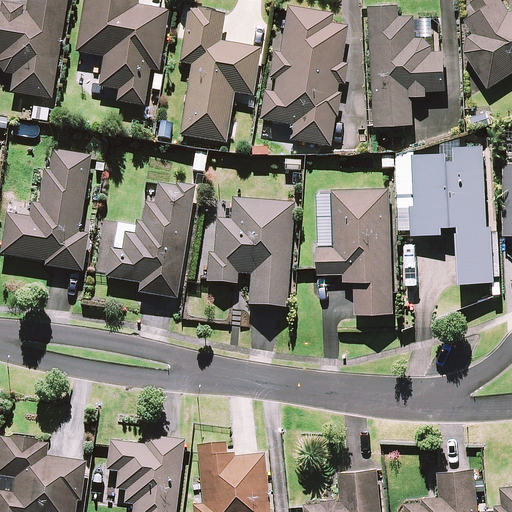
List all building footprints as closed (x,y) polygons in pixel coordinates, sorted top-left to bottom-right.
[(67,0),(29,0),(28,9),(0,4),(0,58),(0,61),(0,74),(14,76),(12,93),(52,100),(67,0)] [(137,0),(85,0),(78,53),(104,57),(100,87),(120,90),(118,103),(144,106),(149,69),(159,71),(167,12),(137,7),(137,0)] [(473,0),(477,7),(466,13),(480,37),(463,46),(486,87),(511,72),(511,2),(508,3),(506,0),(473,0)] [(432,45),(422,35),(415,35),(414,17),(398,17),(398,7),(371,7),(372,125),(413,124),(413,96),(429,96),(429,90),(445,90),(445,52),(440,52),(432,52),(432,45)] [(291,141),(330,148),(339,96),(335,96),(337,86),(346,88),(350,66),(340,65),(347,28),(328,25),(330,16),(288,8),(280,51),(274,50),(262,121),(293,126),(291,141)] [(224,14),(188,9),(179,63),(192,65),(181,137),(226,144),(234,94),(253,96),(260,50),(220,43),(224,14)] [(488,224),(484,147),(458,148),(458,152),(414,154),(415,174),(397,175),(399,207),(412,206),(413,234),(442,233),(442,226),(457,225),(459,282),(494,280),(491,224),(488,224)] [(412,150),(397,150),(396,169),(411,170),(412,150)] [(50,151),(42,205),(32,204),(30,219),(9,216),(4,256),(46,261),(45,267),(83,272),(88,235),(80,234),(90,156),(50,151)] [(194,190),(158,184),(155,204),(145,202),(139,236),(125,234),(122,250),(110,248),(106,278),(141,284),(140,293),(177,299),(194,190)] [(393,312),(391,189),(334,191),(334,210),(335,246),(318,247),(319,274),(344,273),(344,282),(356,282),(357,313),(393,312)] [(294,205),(232,200),(231,221),(216,220),(214,252),(208,252),(206,282),(237,284),(238,273),(252,274),(250,305),(287,308),(294,205)] [(48,441),(0,436),(0,437),(0,475),(15,477),(14,493),(0,491),(0,511),(75,511),(76,501),(81,501),(85,462),(46,458),(48,441)] [(136,505),(135,511),(175,511),(184,441),(145,436),(143,445),(111,441),(108,470),(119,471),(117,488),(126,489),(124,503),(136,505)] [(226,458),(224,444),(197,447),(203,504),(194,505),(195,511),(269,511),(264,454),(226,458)] [(478,511),(475,468),(439,471),(441,498),(405,501),(405,511),(478,511)] [(381,511),(377,469),(339,472),(342,500),(309,503),(310,511),(381,511)] [(511,511),(511,485),(501,487),(502,503),(497,504),(497,511),(511,511)]
